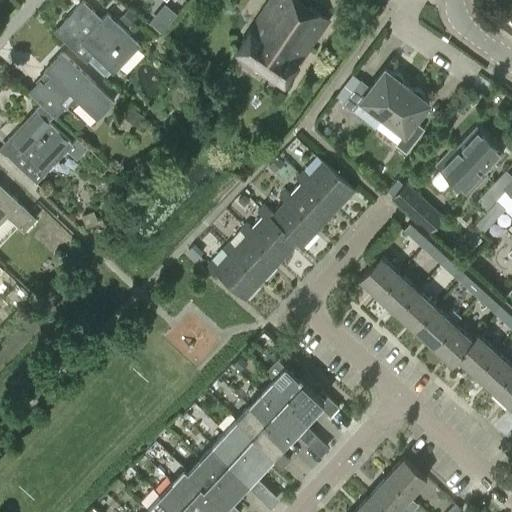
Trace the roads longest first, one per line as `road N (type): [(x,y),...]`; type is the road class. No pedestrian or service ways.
road 1 (residential): [(399,397),(307,307),(391,203)]
road 2 (residential): [(295,511),(399,397)]
road 3 (residential): [(399,397),(511,500)]
